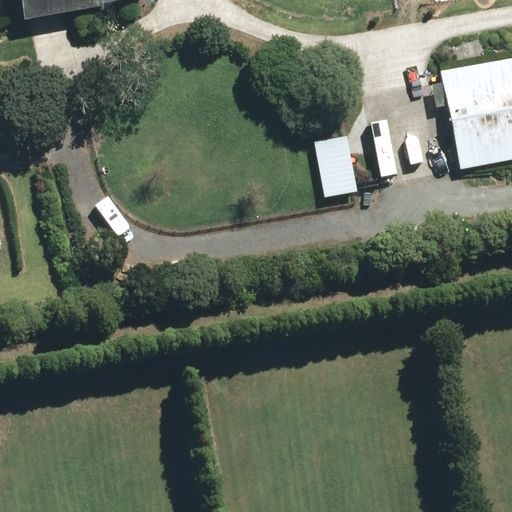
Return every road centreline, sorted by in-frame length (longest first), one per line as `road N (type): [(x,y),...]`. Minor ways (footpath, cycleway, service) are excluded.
road 1 (unknown): [(168,0),(72,49),(56,66),(51,93),(76,175),(97,213),(122,236),(163,245),(511,186)]
road 2 (unknown): [(511,11),(376,35),(298,31),(208,0)]
